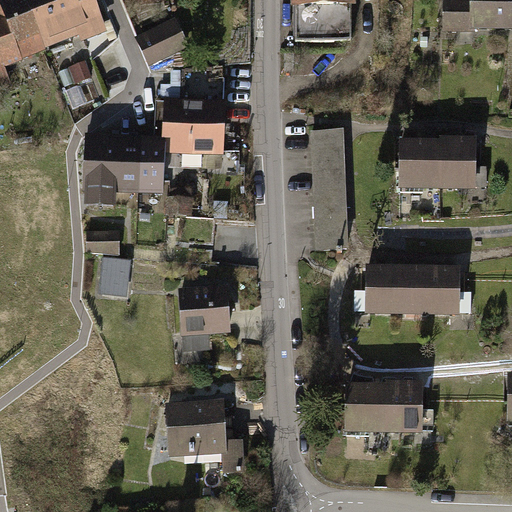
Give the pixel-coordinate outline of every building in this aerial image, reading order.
[(0,87),(6,85),(0,70),(0,62),(102,23),(93,0),(0,0),(0,10),(3,19),(0,20),(0,87)] [(349,0),(293,0),(293,43),(349,43),(349,0)] [(511,0),(445,0),(444,33),(511,34),(511,0)] [(174,20),(138,38),(154,71),(190,53),(174,20)] [(224,154),(226,108),(159,106),(157,141),(144,140),(144,146),(167,147),(167,152),(224,154)] [(341,136),(310,137),(316,256),(347,255),(341,136)] [(86,144),(84,208),(114,209),(115,192),(165,194),(167,152),(167,147),(144,146),(133,146),(123,145),(124,140),(107,139),(106,145),(86,144)] [(477,143),(400,142),(400,190),(476,192),(477,143)] [(165,217),(184,218),(185,205),(165,205),(165,217)] [(120,254),(119,230),(84,232),(85,255),(120,254)] [(133,263),(104,259),(99,295),(128,300),(133,263)] [(385,268),(367,268),(366,316),(459,317),(460,269),(447,269),(413,269),(385,268)] [(227,287),(178,290),(183,354),(210,352),(209,337),(230,335),(227,287)] [(368,387),(348,387),(348,438),(427,439),(427,387),(410,387),(368,387)] [(167,413),(170,460),(226,457),(227,478),(243,477),(241,446),(225,447),(223,410),(167,413)] [(20,417),(7,419),(10,444),(23,442),(20,417)]
